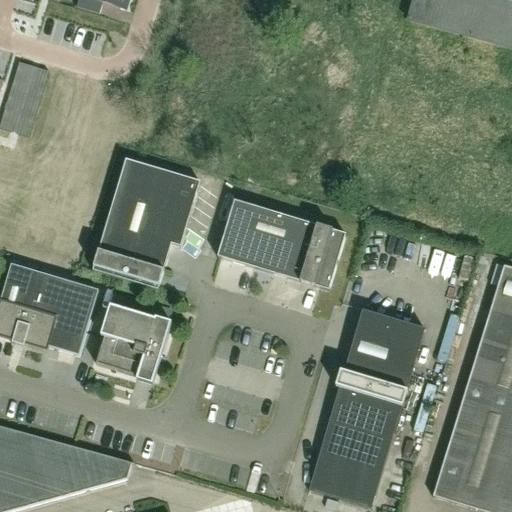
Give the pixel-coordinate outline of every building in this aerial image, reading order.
[(79,0),(76,9),(99,16),(103,5),(125,12),(129,0),(79,0)] [(511,0),(413,0),(407,22),(511,51),(511,0)] [(18,64),(0,127),(0,130),(29,139),(48,73),(18,64)] [(202,184),(127,162),(93,273),(159,293),(173,247),(182,250),(202,184)] [(235,203),(218,260),(330,293),(347,237),(306,224),(311,208),(252,192),(248,207),(235,203)] [(99,294),(11,267),(0,304),(0,340),(13,344),(12,346),(24,350),(25,347),(48,354),(49,350),(79,360),(99,294)] [(511,511),(511,270),(504,269),(433,498),(480,511),(511,511)] [(105,340),(97,366),(138,379),(137,382),(153,387),(171,327),(110,308),(101,339),(105,340)] [(424,331),(363,313),(309,493),(370,511),(424,331)] [(136,466),(0,428),(0,511),(14,511),(128,481),(132,467),(135,468),(136,466)]
